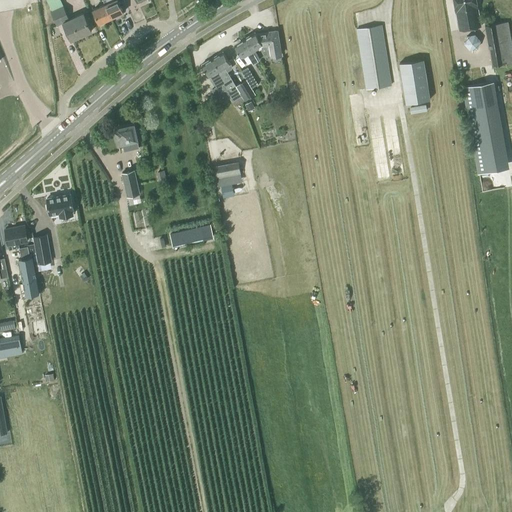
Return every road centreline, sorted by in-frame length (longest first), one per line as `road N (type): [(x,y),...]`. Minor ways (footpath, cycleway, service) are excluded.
road 1 (track): [(448,511),(463,481),(400,103)]
road 2 (residential): [(70,124),(62,105),(98,67),(146,29),(176,35)]
road 3 (primary): [(70,124),(176,35)]
